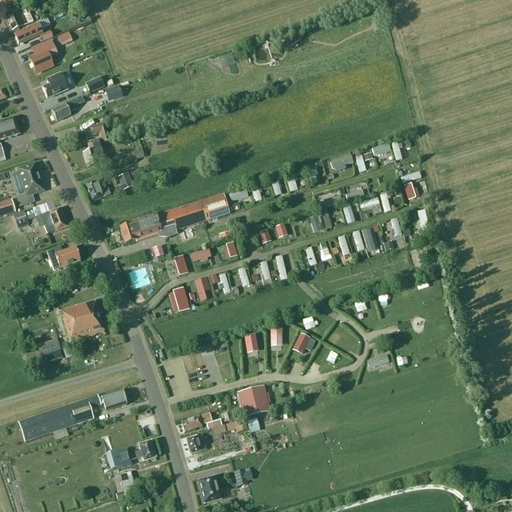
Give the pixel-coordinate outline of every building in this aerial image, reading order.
[(0,0),(0,4),(3,11),(27,0),(0,0)] [(18,29),(27,25),(23,16),(29,14),(26,8),(6,17),(12,32),(18,29)] [(49,25),(46,19),(36,23),(37,25),(39,29),(49,25)] [(37,25),(14,35),(19,46),(39,36),(42,43),(53,38),(50,32),(42,36),(39,29),(37,25)] [(71,42),(68,34),(58,38),(61,46),(71,42)] [(31,61),(36,72),(41,69),(43,72),(54,67),(50,58),(57,54),(51,41),(32,50),(36,58),(31,61)] [(214,63),(216,68),(233,61),(231,55),(214,63)] [(196,74),(210,72),(209,64),(195,66),(196,74)] [(67,91),(59,75),(46,81),(48,86),(41,88),(47,100),(67,91)] [(99,79),(85,85),(89,94),(103,88),(99,79)] [(122,98),(118,87),(104,92),(106,99),(108,103),(116,100),(117,100),(122,98)] [(73,108),(83,104),(80,98),(51,112),(53,116),(51,117),(53,123),(55,122),(56,123),(70,117),(68,114),(75,111),(73,108)] [(13,118),(2,122),(0,117),(0,116),(0,140),(7,138),(7,139),(19,135),(13,118)] [(105,124),(90,128),(93,137),(99,135),(102,145),(110,143),(105,124)] [(104,163),(100,152),(97,141),(86,144),(89,153),(82,155),(86,169),(96,165),(104,163)] [(396,143),(371,151),(374,160),(393,154),(396,164),(402,162),(396,143)] [(143,153),(133,157),(136,163),(145,159),(143,153)] [(356,160),(360,175),(366,173),(362,159),(356,160)] [(44,192),(35,163),(16,169),(17,174),(11,176),(17,195),(23,193),(24,195),(16,198),(19,208),(34,203),(32,196),(44,192)] [(328,178),(342,176),(340,168),(327,171),(328,178)] [(314,171),(308,173),(311,186),(317,185),(314,171)] [(133,187),(128,174),(117,178),(122,191),(133,187)] [(401,178),(402,185),(421,183),(420,175),(401,178)] [(296,194),(297,176),(289,176),(288,193),(296,194)] [(83,186),(91,204),(110,196),(108,190),(105,191),(100,180),(95,182),(95,181),(83,186)] [(272,185),(275,198),(281,196),(278,183),(272,185)] [(253,205),(261,203),(259,189),(251,190),(253,205)] [(411,189),(404,190),(408,203),(414,201),(411,189)] [(392,190),(379,195),(385,216),(392,214),(387,201),(395,198),(392,190)] [(231,204),(248,201),(247,191),(229,194),(231,204)] [(345,197),(348,204),(364,199),(361,191),(345,197)] [(223,196),(215,198),(160,216),(160,215),(130,225),(119,229),(124,244),(136,241),(136,240),(141,238),(141,237),(157,232),(159,237),(166,238),(177,235),(176,232),(221,217),(229,215),(223,196)] [(323,200),(324,209),(341,207),(341,199),(323,200)] [(0,218),(15,214),(11,200),(10,201),(0,203),(0,218)] [(343,207),(347,224),(353,222),(348,206),(343,207)] [(55,232),(66,228),(60,210),(39,217),(44,230),(46,235),(50,233),(54,232),(55,232)] [(34,218),(32,211),(23,214),(17,216),(21,228),(28,226),(26,221),(34,218)] [(327,232),(331,231),(330,227),(331,227),(327,211),(322,212),(327,232)] [(396,247),(404,244),(396,220),(389,223),(396,247)] [(295,223),(289,224),(292,241),(298,240),(295,223)] [(279,228),(273,230),(276,248),(283,247),(279,228)] [(231,239),(230,232),(218,235),(220,242),(231,239)] [(344,237),(337,240),(344,260),(351,257),(344,237)] [(326,243),(318,245),(323,263),(330,261),(326,243)] [(46,253),(53,272),(55,271),(54,271),(53,268),(58,266),(59,269),(57,270),(57,271),(80,262),(75,248),(61,253),(59,248),(46,253)] [(311,249),(305,251),(311,270),(317,268),(311,249)] [(162,251),(153,254),(158,266),(166,263),(162,251)] [(195,256),(198,272),(203,271),(201,255),(195,256)] [(285,259),(290,273),(301,269),(297,255),(285,259)] [(281,257),(275,258),(282,284),(288,282),(281,257)] [(172,260),(177,278),(185,276),(180,258),(172,260)] [(260,264),(265,283),(271,281),(266,263),(260,264)] [(244,291),(251,289),(244,269),(238,271),(244,291)] [(220,277),(224,293),(230,292),(226,275),(220,277)] [(257,275),(251,278),(253,285),(259,282),(257,275)] [(192,284),(185,285),(190,306),(197,304),(192,284)] [(170,296),(173,313),(181,312),(178,295),(170,296)] [(70,344),(103,333),(94,302),(61,312),(64,321),(62,321),(70,344)] [(271,347),(282,346),(282,327),(270,328),(271,347)] [(297,359),(307,338),(299,334),(289,355),(297,359)] [(313,348),(316,342),(310,339),(307,346),(313,348)] [(70,345),(71,347),(62,350),(65,359),(74,356),(72,350),(80,348),(78,342),(70,345)] [(43,364),(61,358),(57,344),(55,345),(54,343),(45,347),(47,353),(40,355),(43,364)] [(220,349),(223,360),(232,358),(229,347),(220,349)] [(198,369),(207,365),(203,356),(194,360),(198,369)] [(388,364),(386,356),(366,362),(369,370),(388,364)] [(237,394),(243,419),(269,412),(263,388),(237,394)] [(106,413),(127,407),(122,392),(99,400),(98,398),(88,401),(90,408),(103,404),(106,413)] [(65,430),(92,421),(86,402),(19,423),(25,442),(52,434),(65,430)] [(205,424),(211,422),(209,414),(181,423),(184,432),(201,427),(200,423),(204,422),(205,424)] [(259,432),(256,416),(245,419),(249,434),(259,432)] [(220,421),(205,425),(207,431),(221,427),(220,421)] [(247,431),(244,421),(235,423),(238,433),(247,431)] [(52,434),(54,441),(68,437),(65,430),(52,434)] [(201,451),(205,450),(201,436),(197,437),(186,440),(190,454),(201,451)] [(143,462),(156,459),(151,442),(138,446),(140,452),(127,456),(126,451),(106,457),(110,472),(130,466),(129,462),(142,458),(143,462)] [(247,484),(244,470),(233,473),(237,487),(247,484)] [(132,480),(130,473),(125,474),(128,482),(121,484),(122,490),(134,486),(132,480)] [(203,505),(221,501),(215,477),(197,482),(203,505)]
